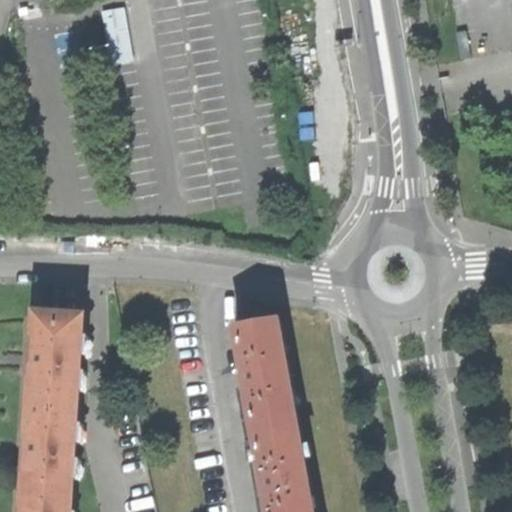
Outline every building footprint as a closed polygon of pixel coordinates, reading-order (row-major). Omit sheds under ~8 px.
[(105,12),(116,65),(138,60),(127,7),(105,12)] [(468,31),(456,33),(460,57),(472,55),(468,31)] [(75,511),(77,479),(79,461),(80,444),(81,425),(83,392),(84,373),(85,356),(87,337),(88,320),(42,317),(40,355),(34,355),(34,361),(34,369),(39,369),(35,442),(29,442),(29,449),(29,456),(34,456),(30,511),(75,511)] [(251,383),(261,435),(302,427),(282,321),(241,329),(251,383)] [(94,338),(87,337),(85,356),(93,356),(94,338)] [(92,373),(84,373),(83,392),(91,392),(92,373)] [(89,426),(81,425),(80,444),(88,444),(89,426)] [(270,488),(274,511),(317,511),(302,427),(261,435),(270,488)] [(87,461),(79,461),(77,479),(85,480),(87,461)]
